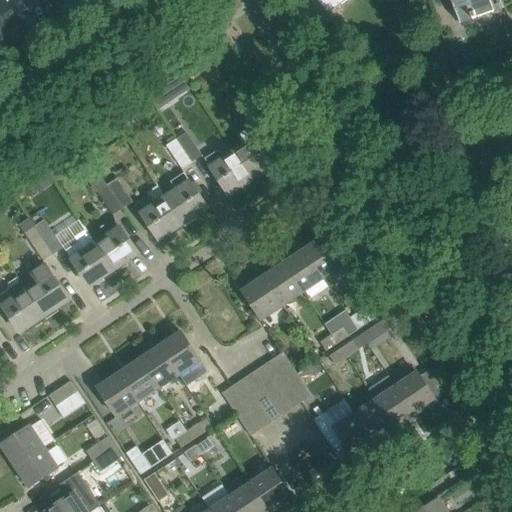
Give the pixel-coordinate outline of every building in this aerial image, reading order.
[(15,17),(26,9),(19,0),(0,0),(0,38),(7,34),(6,33),(20,23),(15,17)] [(494,11),(489,0),(451,0),(460,24),(461,23),(460,19),(471,15),(472,19),(494,11)] [(191,70),(184,75),(191,86),(199,81),(191,70)] [(184,75),(149,98),(157,110),(192,87),(191,86),(184,75)] [(253,178),(277,162),(266,146),(277,140),(245,92),(234,99),(253,128),(240,136),(246,145),(235,152),(253,178)] [(170,130),(176,140),(192,163),(203,156),(180,123),(170,130)] [(182,170),(192,163),(176,140),(166,146),(182,170)] [(64,154),(72,166),(87,156),(79,145),(64,154)] [(205,160),(228,194),(253,178),(235,152),(224,159),(218,151),(205,160)] [(101,178),(107,185),(123,209),(133,202),(117,179),(112,171),(101,178)] [(176,191),(165,198),(183,224),(207,208),(184,173),(171,183),(176,191)] [(112,216),(123,209),(107,185),(96,192),(112,216)] [(136,206),(159,240),(183,224),(165,198),(155,205),(150,197),(136,206)] [(43,262),(54,255),(35,227),(29,219),(19,226),(43,262)] [(45,220),(35,227),(54,255),(64,248),(45,220)] [(108,237),(97,244),(114,270),(138,254),(115,220),(102,229),(108,237)] [(326,235),(305,249),(325,279),(345,265),(326,235)] [(67,252),(90,287),(114,270),(97,244),(86,251),(81,243),(67,252)] [(305,249),(284,263),(304,293),(325,279),(305,249)] [(284,263),(263,277),(283,307),(304,293),(284,263)] [(38,284),(27,291),(45,316),(69,300),(46,266),(32,275),(38,284)] [(262,321),(283,307),(263,277),(242,291),(262,321)] [(0,296),(0,302),(20,333),(45,316),(27,291),(22,282),(0,296)] [(365,294),(380,316),(390,309),(375,287),(365,294)] [(393,314),(383,321),(397,343),(408,336),(393,314)] [(344,327),(332,335),(338,344),(350,336),(344,327)] [(181,332),(160,346),(180,375),(201,361),(181,332)] [(327,352),(338,344),(332,335),(321,343),(327,352)] [(360,349),(354,340),(341,349),(347,358),(360,349)] [(160,346),(139,360),(159,389),(180,375),(160,346)] [(336,366),(347,358),(341,349),(330,357),(336,366)] [(273,360),(287,381),(297,374),(283,353),(273,360)] [(139,360),(118,374),(138,403),(159,389),(139,360)] [(277,388),(287,381),(273,360),(263,366),(277,388)] [(267,395),(277,388),(263,366),(252,373),(267,395)] [(396,386),(416,415),(436,401),(417,372),(396,386)] [(257,401),(267,395),(252,373),(242,380),(257,401)] [(97,388),(117,417),(138,403),(118,374),(97,388)] [(287,381),(302,403),(312,396),(297,374),(287,381)] [(246,408),(257,401),(242,380),(232,387),(246,408)] [(277,388),(291,409),(302,403),(287,381),(277,388)] [(56,407),(78,392),(71,382),(49,396),(56,407)] [(395,429),(416,415),(396,386),(375,400),(395,429)] [(232,387),(222,393),(222,394),(236,415),(246,408),(232,387)] [(267,395),(281,416),(291,409),(277,388),(267,395)] [(257,401),(271,423),(281,416),(267,395),(257,401)] [(324,414),(353,457),(374,443),(354,414),(345,400),(324,414)] [(374,443),(395,429),(375,400),(354,414),(374,443)] [(246,408),(261,430),(271,423),(257,401),(246,408)] [(236,415),(251,437),(261,430),(246,408),(236,415)] [(224,411),(210,420),(215,429),(229,419),(224,411)] [(199,424),(187,432),(193,441),(204,433),(199,424)] [(1,446),(15,467),(45,447),(30,426),(1,446)] [(176,440),(181,448),(193,441),(187,432),(176,440)] [(115,448),(108,437),(87,451),(94,461),(115,448)] [(208,438),(196,446),(203,455),(214,448),(208,438)] [(191,463),(203,455),(196,446),(185,453),(191,463)] [(45,447),(15,467),(29,488),(59,468),(45,447)] [(137,447),(126,454),(141,475),(151,468),(137,447)] [(101,472),(122,458),(115,448),(94,461),(101,472)] [(470,476),(492,462),(485,451),(463,466),(470,476)] [(251,483),(270,511),(292,498),(272,469),(251,483)] [(144,480),(159,502),(169,495),(155,473),(144,480)] [(45,511),(92,511),(98,509),(79,477),(44,501),(49,510),(45,511)] [(240,511),(270,511),(251,483),(230,496),(240,511)] [(210,511),(240,511),(230,496),(209,510),(210,511)] [(419,511),(447,511),(439,499),(419,511)]
